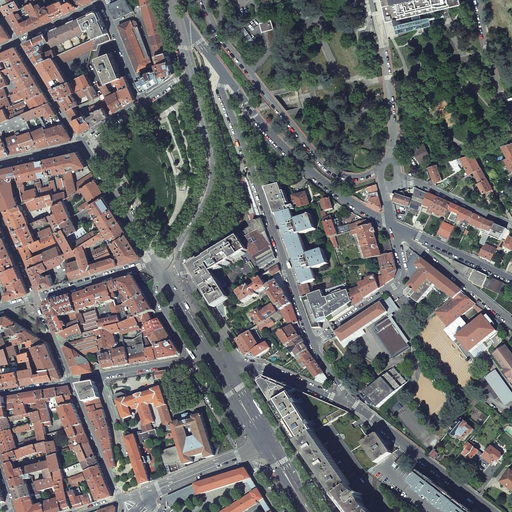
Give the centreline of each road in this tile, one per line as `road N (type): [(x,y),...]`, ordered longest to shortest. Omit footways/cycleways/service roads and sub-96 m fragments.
road 1 (residential): [(312,342),(222,92),(225,76)]
road 2 (residential): [(378,171),(356,177),(329,169),(215,28),(203,0)]
road 3 (residential): [(225,76),(307,169),(394,226)]
road 4 (secondary): [(180,248),(213,178),(189,71)]
road 5 (tertiary): [(494,511),(348,401)]
road 6 (residential): [(394,226),(405,276),(312,342)]
road 7 (residential): [(371,0),(387,77),(391,157)]
road 8 (residential): [(394,226),(511,324)]
road 9 (residential): [(160,269),(81,142)]
road 10 (residential): [(477,0),(511,127)]
road 11 (residential): [(122,502),(71,381)]
road 12 (secondary): [(146,493),(267,444)]
road 13 (residential): [(160,269),(142,264),(36,296)]
road 14 (residential): [(394,226),(511,279)]
road 15 (secondary): [(231,360),(185,282),(180,248)]
road 16 (tertiary): [(231,360),(348,401)]
road 17 (residential): [(81,142),(18,39)]
road 18 (residential): [(511,223),(399,179)]
road 19 (residential): [(71,381),(189,359)]
